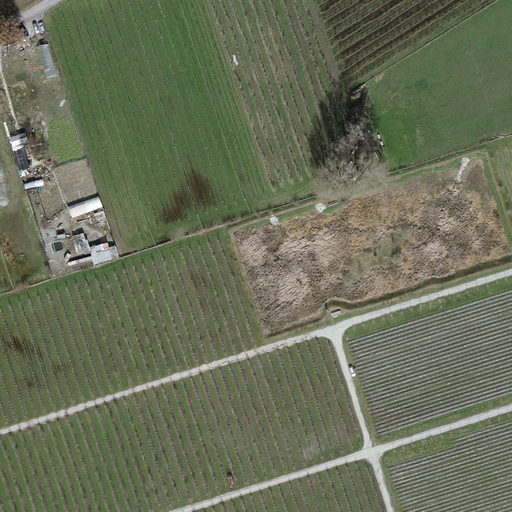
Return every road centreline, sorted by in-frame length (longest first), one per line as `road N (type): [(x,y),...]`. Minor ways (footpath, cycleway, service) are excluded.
road 1 (track): [(0,433),(511,271)]
road 2 (track): [(191,511),(511,411)]
road 3 (track): [(333,327),(391,511)]
